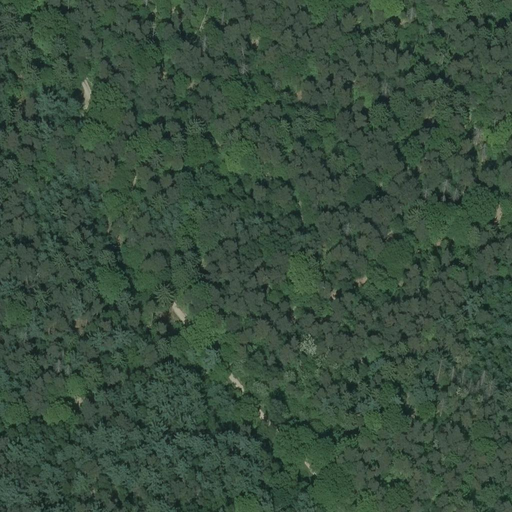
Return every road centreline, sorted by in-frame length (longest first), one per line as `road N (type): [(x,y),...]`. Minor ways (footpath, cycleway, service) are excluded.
road 1 (track): [(342,511),(170,306),(135,247),(82,80),(28,0)]
road 2 (track): [(511,214),(0,443)]
